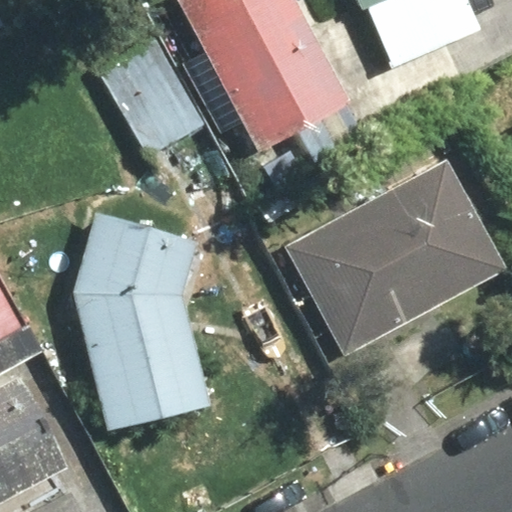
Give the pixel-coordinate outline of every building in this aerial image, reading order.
[(290,0),(170,0),(251,154),(346,104),(290,0)] [(350,0),(355,12),(361,9),(382,0),(350,0)] [(415,0),(382,0),(361,9),(388,71),(475,34),(460,0),(421,0),(417,2),(415,0)] [(150,41),(96,70),(144,159),(198,129),(150,41)] [(331,222),(280,250),(338,357),(504,266),(447,162),(425,174),(410,147),(365,171),(373,185),(325,211),(331,222)] [(204,245),(90,211),(65,291),(101,432),(201,407),(184,309),(204,245)] [(0,499),(60,467),(7,371),(42,352),(25,321),(12,328),(0,305),(0,499)]
